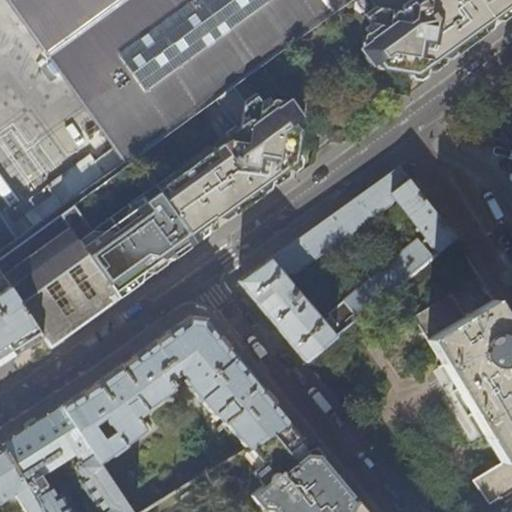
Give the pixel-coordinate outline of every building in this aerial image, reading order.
[(6,0),(123,168),(136,159),(216,99),(235,85),(353,0),(6,0)] [(418,0),(371,0),(377,8),(367,15),(373,23),(366,28),(372,35),(370,46),(366,49),(365,55),(372,64),(377,64),(381,61),(393,64),(398,71),(409,74),(414,80),(420,81),(427,76),(431,55),(450,59),(491,29),(493,19),(496,17),(484,0),(419,0),(418,0)] [(511,0),(484,0),(496,17),(506,10),(511,11),(511,0)] [(160,190),(200,244),(209,237),(212,227),(220,220),(229,222),(271,191),(276,169),(296,173),(303,167),(305,162),(300,156),(303,144),(297,136),(299,124),(303,121),(305,113),(300,106),(292,104),(288,107),(279,106),(272,97),(265,102),(258,93),(247,101),(235,85),(216,99),(236,125),(226,132),(231,138),(160,190)] [(486,103),(503,121),(511,114),(511,109),(503,94),(492,99),(486,103)] [(54,219),(113,305),(175,262),(200,244),(160,190),(136,159),(123,168),(66,210),(54,219)] [(398,167),(396,168),(355,197),(273,256),(238,281),(238,282),(265,314),(305,362),(454,236),(398,167)] [(29,217),(38,230),(54,219),(66,210),(56,197),(29,217)] [(0,257),(20,243),(0,212),(0,257)] [(0,273),(42,336),(51,349),(99,315),(113,305),(54,219),(38,230),(20,243),(0,257),(0,273)] [(0,363),(10,357),(42,336),(0,273),(0,363)] [(511,511),(511,332),(493,300),(462,316),(451,294),(412,314),(499,460),(472,481),(488,504),(499,497),(508,511),(511,511)] [(189,317),(133,356),(118,366),(75,397),(61,406),(98,463),(114,453),(115,454),(129,445),(127,443),(146,429),(150,426),(147,421),(143,424),(138,417),(147,410),(146,408),(168,392),(170,396),(176,392),(173,388),(171,384),(173,383),(170,378),(181,370),(186,377),(183,379),(189,386),(187,387),(198,400),(200,402),(202,401),(213,414),(215,412),(224,424),(225,422),(247,448),(290,422),(257,383),(216,333),(204,319),(189,317)] [(98,463),(61,406),(38,420),(19,432),(1,444),(38,511),(131,511),(123,499),(98,463)] [(247,448),(246,449),(258,465),(253,470),(264,483),(254,491),(265,504),(274,505),(280,511),(348,511),(352,505),(356,501),(332,472),(307,442),(290,422),(247,448)] [(0,444),(0,501),(13,492),(25,511),(38,511),(1,444),(0,444)] [(151,481),(123,499),(131,511),(141,511),(162,499),(151,481)] [(365,511),(356,501),(352,505),(348,511),(365,511)]
